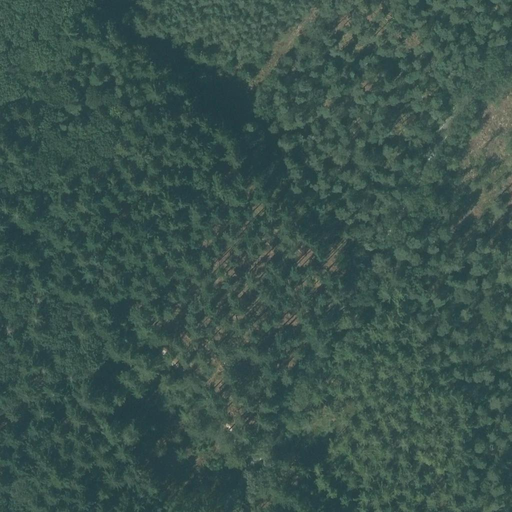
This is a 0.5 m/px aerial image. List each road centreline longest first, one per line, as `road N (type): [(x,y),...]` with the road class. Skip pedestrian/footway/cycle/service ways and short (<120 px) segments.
road 1 (tertiary): [(229,511),(308,358),(447,126),(470,93),(511,59)]
road 2 (track): [(0,173),(256,457)]
